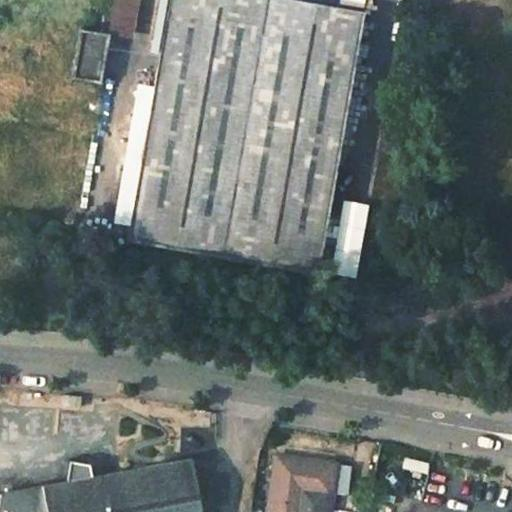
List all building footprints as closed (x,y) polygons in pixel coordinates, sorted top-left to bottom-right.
[(135,0),(105,0),(100,27),(130,33),(135,0)] [(303,0),(166,0),(127,213),(173,221),(168,247),(315,273),(364,11),(303,0)] [(78,27),(69,75),(99,81),(108,32),(78,27)] [(127,213),(122,239),(168,247),(173,221),(127,213)] [(57,406),(75,410),(77,400),(59,396),(57,406)] [(326,511),(335,465),(274,456),(272,467),(266,511),(326,511)] [(196,511),(186,457),(115,470),(123,511),(196,511)] [(123,511),(115,470),(86,476),(83,465),(65,463),(64,481),(0,492),(0,511),(123,511)]
